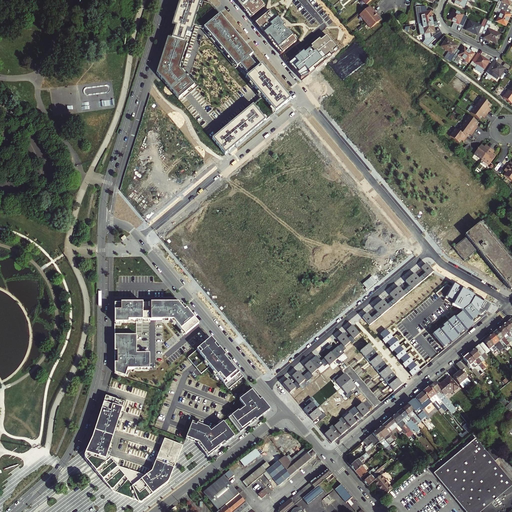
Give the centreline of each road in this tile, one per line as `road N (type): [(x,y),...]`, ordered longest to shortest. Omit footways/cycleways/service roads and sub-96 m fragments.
road 1 (residential): [(102,223),(95,385),(64,462),(9,511)]
road 2 (residential): [(328,457),(511,304)]
road 3 (residential): [(138,237),(304,99)]
road 4 (residential): [(429,250),(265,387)]
road 5 (residential): [(163,0),(104,193)]
road 6 (residential): [(138,237),(265,387)]
road 7 (residential): [(304,99),(429,250)]
road 8 (residential): [(153,511),(286,410)]
road 9 (residential): [(224,0),(304,99)]
